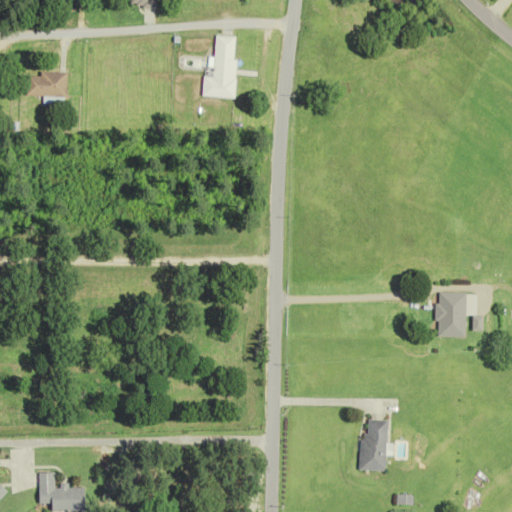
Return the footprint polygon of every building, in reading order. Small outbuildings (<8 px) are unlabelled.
[(235,36),(214,35),(213,68),(202,67),(201,97),(233,98),(235,36)] [(65,97),(65,72),(26,72),(26,97),(65,97)] [(435,337),(465,337),(465,292),(435,292),(435,337)] [(386,420),(363,419),(360,470),(383,471),(386,420)] [(37,473),(38,504),(51,504),(50,511),(83,511),(84,486),(54,486),(54,473),(37,473)]
